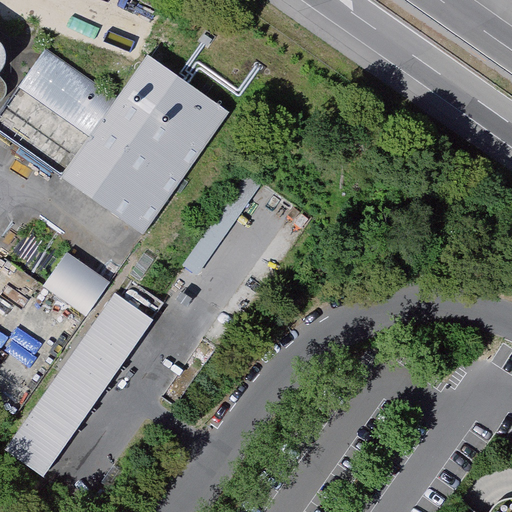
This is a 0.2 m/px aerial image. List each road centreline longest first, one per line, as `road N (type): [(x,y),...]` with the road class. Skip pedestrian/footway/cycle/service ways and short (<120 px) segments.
road 1 (unclassified): [(511,325),(410,308),(333,331),(264,396),(188,511)]
road 2 (motorway): [(332,0),(511,125)]
